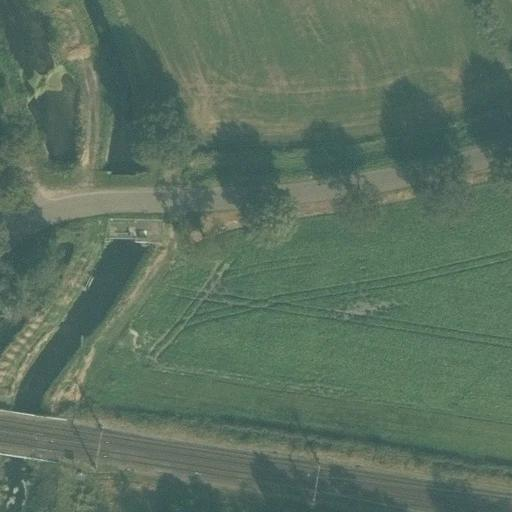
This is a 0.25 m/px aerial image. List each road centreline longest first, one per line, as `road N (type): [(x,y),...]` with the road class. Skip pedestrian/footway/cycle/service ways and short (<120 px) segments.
road 1 (tertiary): [(0,243),(90,203),(318,190),(511,148)]
road 2 (track): [(67,0),(95,71),(90,203)]
road 3 (track): [(40,220),(0,91)]
